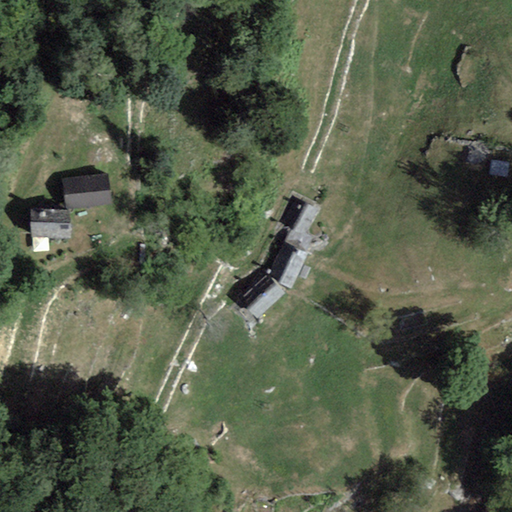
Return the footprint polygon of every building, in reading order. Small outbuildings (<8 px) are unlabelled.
[(108,171),(66,177),(69,203),(112,197),(108,171)] [(294,221),(291,227),(303,232),(315,206),(297,198),(288,218),(294,221)] [(66,206),(32,207),(33,230),(67,229),(66,206)] [(284,242),(272,270),(290,279),(303,250),(284,242)] [(259,311),(282,289),(268,275),(245,296),(259,311)]
